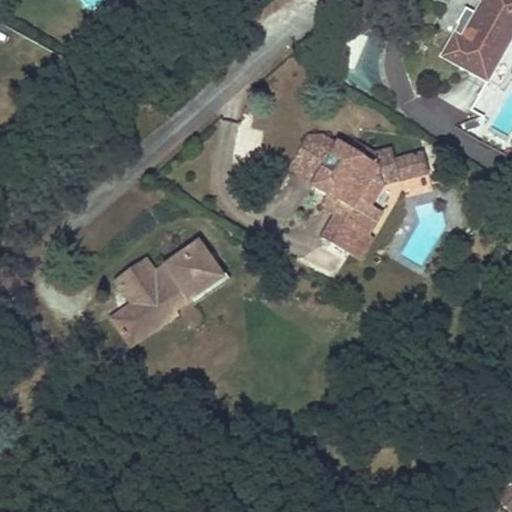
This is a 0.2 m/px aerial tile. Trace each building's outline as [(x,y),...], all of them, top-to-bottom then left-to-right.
[(456,33),(449,45),(443,56),(488,81),(511,37),(511,0),(482,0),(462,36),(456,33)] [(308,136),(304,143),(328,157),(313,182),(312,185),(328,195),(341,203),(334,215),(322,237),(349,254),(360,235),(367,239),(382,212),(372,207),(385,185),(393,190),(400,175),(396,155),(393,145),(374,149),(368,158),(347,146),(337,143),(321,133),(308,136)] [(374,149),(354,138),(347,146),(368,158),(374,149)] [(328,157),(304,143),(288,168),(313,182),(328,157)] [(424,150),(396,155),(400,175),(429,169),(424,150)] [(341,203),(328,195),(321,207),(334,215),(341,203)] [(367,239),(360,235),(349,254),(362,261),(374,241),(367,239)] [(155,272),(146,260),(117,281),(132,303),(112,317),(122,331),(131,344),(178,312),(176,308),(222,276),(198,242),(155,272)] [(0,282),(17,298),(23,292),(29,286),(7,265),(0,271),(0,282)] [(511,476),(494,493),(510,510),(511,508),(511,476)]
